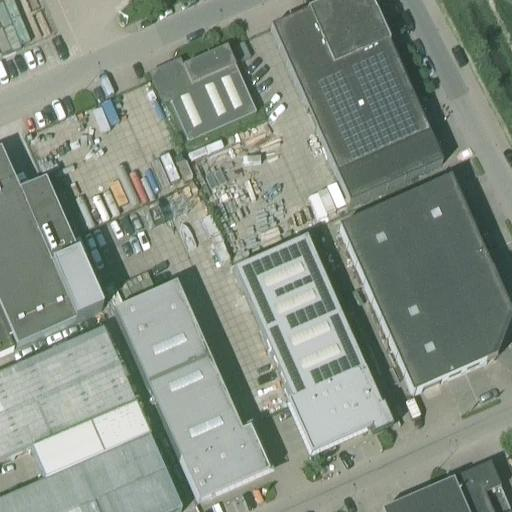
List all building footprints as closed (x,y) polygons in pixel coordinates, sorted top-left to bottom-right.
[(441,168),(427,138),(374,16),(369,18),(361,15),(362,11),(364,12),(365,11),(345,3),(345,4),(347,5),(345,9),(337,6),(335,1),(268,30),(334,179),(348,210),(441,168)] [(224,50),(190,65),(180,69),(188,88),(165,98),(186,146),(254,116),(224,50)] [(0,314),(17,352),(100,316),(43,185),(17,197),(0,158),(0,314)] [(447,183),(336,232),(410,399),(445,384),(483,367),(486,366),(495,362),(510,322),(490,276),(472,236),(452,190),(448,182),(447,183)] [(230,277),(287,407),(284,408),(307,462),(366,435),(369,441),(389,433),(379,411),(377,412),(302,244),(230,277)] [(132,309),(110,318),(192,500),(196,509),(267,477),(247,434),(238,438),(235,432),(172,291),(156,298),(132,309)] [(0,359),(11,355),(17,352),(0,314),(0,359)] [(0,511),(175,511),(99,338),(0,381),(0,468),(27,457),(41,489),(0,506),(0,511)] [(506,511),(488,468),(450,485),(450,486),(414,502),(418,511),(506,511)] [(418,511),(414,502),(390,511),(418,511)]
